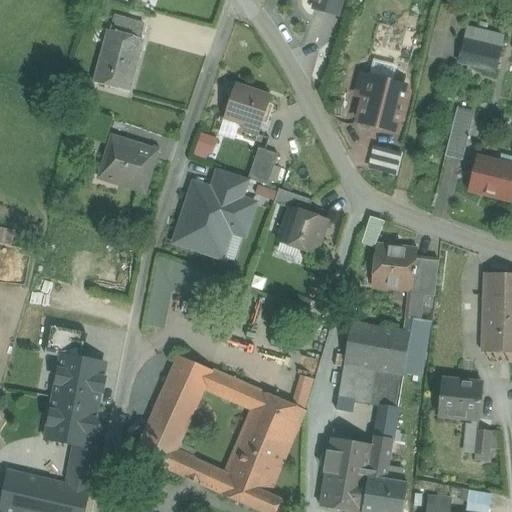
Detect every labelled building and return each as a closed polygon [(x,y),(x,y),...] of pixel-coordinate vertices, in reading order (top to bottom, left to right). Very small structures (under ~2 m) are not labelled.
[(182,1),(175,0),(158,0),(156,13),(180,17),(182,1)] [(463,26),(457,65),(497,71),(503,32),(463,26)] [(144,41),(109,32),(106,41),(99,39),(96,49),(103,51),(94,84),(130,93),(144,41)] [(393,79),(396,65),(372,60),(370,74),(393,79)] [(358,122),(396,132),(407,89),(369,79),(358,122)] [(235,86),(224,118),(261,130),(271,98),(235,86)] [(445,154),(464,158),(474,111),(456,107),(445,154)] [(92,111),(85,133),(104,139),(111,117),(92,111)] [(200,132),(193,154),(209,159),(216,137),(200,132)] [(157,153),(113,140),(101,181),(103,182),(105,174),(123,179),(121,187),(145,194),(157,153)] [(373,145),(367,168),(396,176),(402,152),(373,145)] [(247,175),(275,185),(281,168),(274,166),(278,154),(258,147),(247,175)] [(511,166),(478,160),(471,191),(511,200),(511,166)] [(236,197),(197,184),(188,211),(227,224),(236,197)] [(327,221),(290,210),(279,245),(317,256),(327,221)] [(227,224),(188,211),(179,238),(218,251),(227,224)] [(15,232),(0,228),(0,244),(12,247),(15,232)] [(412,291),(416,251),(376,247),(372,286),(412,291)] [(147,327),(161,331),(169,287),(210,297),(215,282),(160,260),(147,327)] [(511,277),(487,276),(485,316),(511,316),(511,277)] [(484,349),(511,350),(511,316),(485,316),(484,349)] [(354,323),(341,401),(399,411),(412,334),(354,323)] [(62,356),(54,399),(97,407),(105,364),(62,356)] [(206,391),(214,372),(179,357),(135,456),(170,472),(178,452),(206,391)] [(261,393),(214,372),(206,391),(253,411),(261,393)] [(293,406),(304,411),(313,381),(302,378),(293,406)] [(439,417),(478,422),(482,385),(444,380),(439,417)] [(230,465),(273,485),(306,412),(304,411),(293,406),(261,393),(253,411),(230,465)] [(97,407),(54,399),(46,440),(89,448),(92,434),(95,435),(97,421),(95,420),(97,407)] [(321,510),(335,511),(364,511),(375,448),(332,441),(321,510)] [(187,479),(195,460),(178,452),(170,472),(187,479)] [(218,493),(226,474),(195,460),(187,479),(218,493)] [(273,485),(230,465),(226,474),(218,493),(261,511),(278,511),(282,503),(268,496),(273,485)] [(85,511),(90,492),(10,473),(2,511),(85,511)] [(371,477),(364,511),(404,511),(410,484),(371,477)] [(468,511),(487,511),(492,496),(471,489),(464,511),(468,511)]
